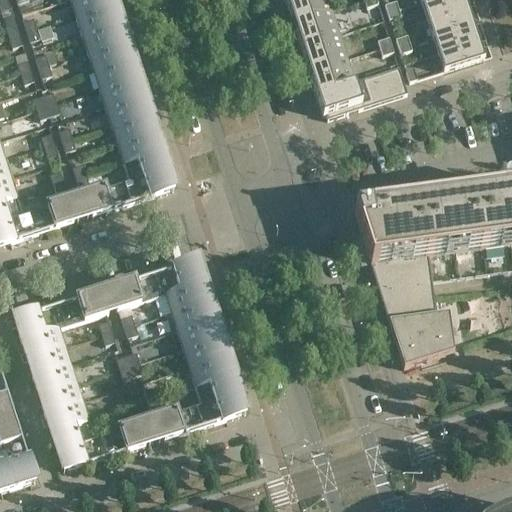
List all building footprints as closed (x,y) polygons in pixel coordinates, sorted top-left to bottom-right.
[(28,7),(25,0),(14,0),(15,0),(18,11),(28,7)] [(114,9),(112,1),(111,0),(77,0),(69,3),(75,21),(114,9)] [(331,15),(326,0),(294,0),(285,3),(292,27),(331,15)] [(467,10),(464,0),(437,0),(421,6),(426,23),(467,10)] [(378,8),(375,1),(364,5),(366,12),(378,8)] [(10,13),(7,2),(0,4),(0,15),(0,16),(10,13)] [(398,13),(396,6),(384,9),(387,16),(398,13)] [(120,27),(116,16),(114,9),(75,21),(81,39),(120,27)] [(473,27),(467,10),(426,23),(432,40),(473,27)] [(400,20),(398,13),(387,16),(389,24),(400,20)] [(339,39),(331,15),(292,27),(300,52),(339,39)] [(37,33),(33,23),(23,26),(26,37),(37,33)] [(126,45),(123,38),(120,27),(81,39),(87,58),(126,45)] [(478,44),(473,27),(432,40),(437,58),(478,44)] [(19,39),(15,29),(5,32),(8,42),(19,39)] [(40,44),(37,33),(26,37),(30,47),(40,44)] [(22,50),(19,39),(8,42),(12,53),(22,50)] [(347,63),(339,39),(300,52),(308,76),(347,63)] [(409,48),(407,40),(395,43),(398,51),(409,48)] [(391,49),(388,42),(377,46),(379,53),(391,49)] [(484,62),(478,44),(437,58),(443,75),(484,62)] [(131,63),(128,52),(126,45),(87,58),(93,76),(131,63)] [(411,55),(409,48),(398,51),(400,58),(411,55)] [(393,57),(391,49),(379,53),(382,60),(393,57)] [(48,70),(45,60),(35,63),(38,73),(48,70)] [(137,82),(135,75),(131,63),(93,76),(99,94),(137,82)] [(354,88),(354,86),(347,63),(308,76),(316,101),(354,88)] [(30,76),(27,65),(17,69),(20,79),(30,76)] [(52,80),(48,70),(38,73),(41,84),(52,80)] [(407,98),(398,72),(354,86),(354,88),(316,101),(322,120),(325,119),(327,124),(407,98)] [(417,84),(413,72),(405,75),(409,86),(417,84)] [(34,86),(30,76),(20,79),(24,89),(34,86)] [(143,100),(140,89),(137,82),(99,94),(105,113),(143,100)] [(56,108),(53,98),(43,101),(46,111),(56,108)] [(149,119),(147,111),(143,100),(105,113),(111,131),(149,119)] [(46,111),(43,101),(33,104),(36,114),(46,111)] [(59,118),(56,108),(46,111),(49,122),(59,118)] [(49,122),(46,111),(36,114),(39,125),(49,122)] [(155,137),(152,126),(149,119),(111,131),(117,149),(155,137)] [(72,144),(68,133),(58,136),(62,147),(72,144)] [(161,155),(159,148),(155,137),(117,149),(122,168),(161,155)] [(54,149),(51,139),(40,142),(44,152),(54,149)] [(75,154),(72,144),(62,147),(65,157),(75,154)] [(57,160),(54,149),(44,152),(47,163),(57,160)] [(167,173),(163,162),(161,155),(122,168),(128,185),(128,186),(167,173)] [(0,186),(11,183),(5,165),(0,166),(0,186)] [(86,179),(83,169),(72,172),(76,183),(86,179)] [(174,195),(172,190),(167,173),(128,186),(128,185),(123,187),(130,209),(174,195)] [(64,187),(60,176),(50,179),(53,190),(64,187)] [(89,190),(86,179),(76,183),(79,193),(89,190)] [(0,206),(16,202),(11,183),(0,186),(0,206)] [(35,240),(130,209),(123,187),(28,217),(35,240)] [(67,197),(64,187),(53,190),(57,200),(67,197)] [(449,328),(448,318),(438,320),(436,320),(433,302),(432,293),(432,289),(428,261),(511,249),(511,194),(502,196),(502,197),(383,214),(383,212),(353,216),(360,238),(356,238),(360,270),(370,269),(392,339),(403,373),(420,367),(434,363),(453,357),(449,328)] [(22,219),(16,202),(0,206),(0,227),(22,220),(22,219)] [(0,250),(35,240),(28,217),(22,219),(22,220),(0,227),(0,250)] [(203,287),(198,271),(196,265),(153,279),(160,302),(165,300),(165,299),(203,287)] [(64,332),(160,302),(153,279),(57,310),(64,332)] [(209,305),(207,298),(203,287),(165,299),(165,300),(171,318),(209,305)] [(215,323),(211,312),(209,305),(171,318),(176,336),(215,323)] [(64,332),(57,310),(13,324),(20,346),(59,333),(59,334),(64,332)] [(134,329),(131,319),(120,322),(124,333),(134,329)] [(221,342),(219,335),(215,323),(176,336),(182,354),(221,342)] [(112,337),(108,326),(98,329),(101,340),(112,337)] [(137,340),(134,329),(124,333),(127,343),(137,340)] [(65,352),(59,334),(59,333),(20,346),(26,364),(65,352)] [(115,347),(112,337),(101,340),(105,350),(115,347)] [(227,360),(223,349),(221,342),(182,354),(188,373),(227,360)] [(71,370),(65,352),(26,364),(32,382),(71,370)] [(139,368),(136,357),(126,361),(129,371),(139,368)] [(233,379),(230,371),(227,360),(188,373),(194,391),(233,379)] [(129,371),(126,361),(116,364),(119,374),(129,371)] [(143,378),(139,368),(129,371),(133,382),(143,378)] [(76,388),(71,370),(32,382),(38,400),(76,388)] [(133,382),(129,371),(119,374),(123,385),(133,382)] [(0,449),(21,442),(11,411),(0,377),(0,376),(0,449)] [(239,397),(235,386),(233,379),(194,391),(200,408),(200,409),(239,397)] [(82,407),(76,388),(38,400),(44,419),(82,407)] [(158,403),(154,392),(144,396),(147,406),(158,403)] [(245,418),(244,413),(239,397),(200,409),(200,408),(194,410),(202,432),(245,418)] [(135,410),(132,400),(122,403),(125,413),(135,410)] [(161,413),(158,403),(147,406),(151,417),(161,413)] [(88,425),(82,407),(44,419),(50,437),(88,425)] [(106,463),(202,432),(194,410),(99,441),(106,463)] [(139,420),(135,410),(125,413),(128,424),(139,420)] [(94,443),(94,442),(88,425),(50,437),(56,456),(94,443)] [(106,463),(99,441),(94,442),(94,443),(56,456),(63,477),(106,463)] [(35,486),(29,467),(21,442),(0,449),(0,453),(0,455),(1,454),(14,493),(35,486)] [(1,454),(0,455),(0,454),(0,497),(14,493),(1,454)]
